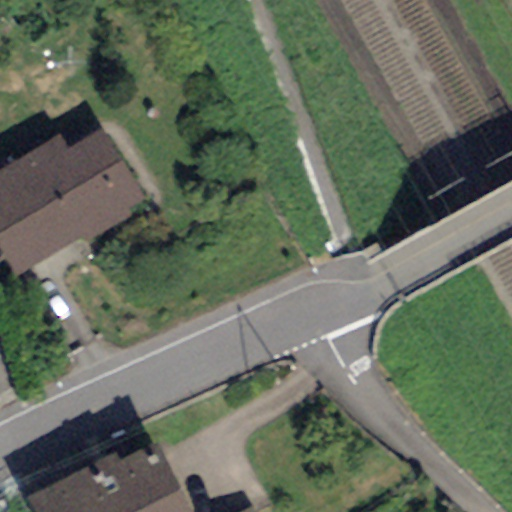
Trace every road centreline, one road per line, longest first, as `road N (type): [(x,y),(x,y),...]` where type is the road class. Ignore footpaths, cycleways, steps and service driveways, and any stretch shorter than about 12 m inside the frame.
road 1 (residential): [(320,315),(0,447)]
road 2 (unclassified): [(484,511),(377,412),(320,315)]
road 3 (residential): [(511,210),(320,315)]
